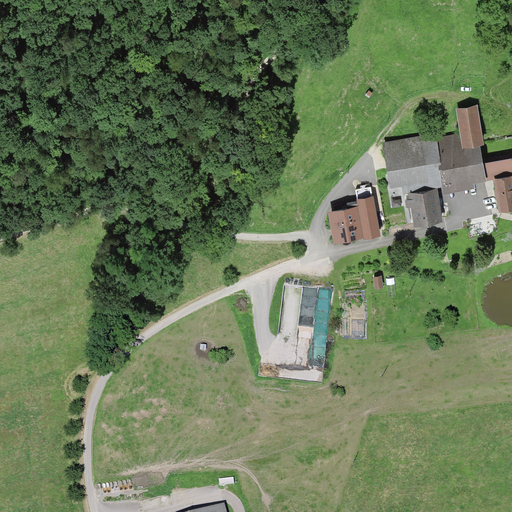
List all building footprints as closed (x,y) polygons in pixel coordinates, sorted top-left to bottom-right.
[(459,107),(463,133),(465,143),(468,142),(483,140),(482,135),(476,104),(459,107)] [(441,158),(445,183),(474,177),(468,142),(465,143),(463,133),(437,138),(438,142),(441,158)] [(385,147),(386,151),(438,142),(437,138),(385,147)] [(468,142),(474,177),(484,175),(500,172),(511,170),(511,169),(511,165),(511,156),(482,161),(479,141),(468,142)] [(438,142),(386,151),(390,175),(391,183),(403,181),(432,176),(434,185),(436,185),(445,183),(441,158),(438,142)] [(499,192),(501,207),(511,205),(511,173),(496,177),(499,192)] [(410,189),(434,185),(432,176),(403,181),(405,190),(410,189)] [(436,185),(434,185),(410,189),(412,196),(407,197),(408,203),(413,203),(416,221),(441,216),(438,201),(436,185)] [(334,222),(337,236),(362,231),(358,205),(356,206),(356,201),(348,202),(349,207),(332,210),(334,222)] [(227,511),(225,503),(206,508),(206,511),(227,511)]
